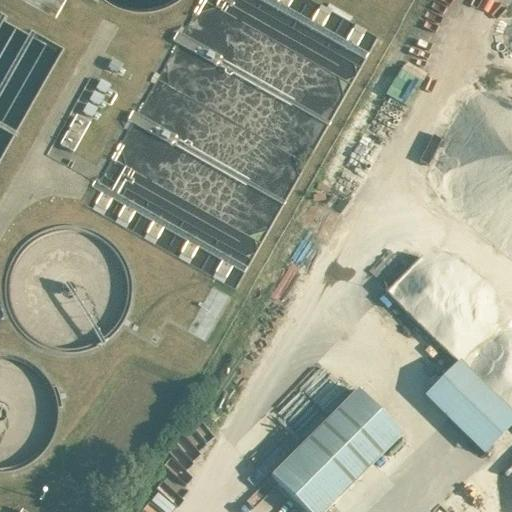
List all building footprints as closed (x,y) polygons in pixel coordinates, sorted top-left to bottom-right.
[(351,85),(378,35),(312,0),(202,0),(201,2),(214,8),(213,18),(204,14),(202,18),(208,18),(208,21),(195,21),(194,22),(203,27),(203,44),(229,58),(233,50),(255,51),(255,62),(257,60),(269,66),(269,60),(300,61),(300,74),(306,74),(320,81),(323,74),(329,77),(337,77),(351,85)] [(76,117),(60,147),(73,154),(73,153),(89,125),(76,117)] [(126,295),(126,287),(125,274),(121,262),(115,252),(107,243),(96,235),(86,230),(76,228),(64,227),(52,228),(41,232),(31,238),(22,246),(14,256),(9,267),(7,278),(6,289),(7,300),(11,311),(18,323),(26,332),(36,339),(47,344),(59,347),(69,347),(79,346),(90,342),(101,336),(106,332),(111,327),(118,318),(123,308),(126,295)] [(394,302),(386,294),(379,301),(388,309),(394,302)] [(52,422),(53,411),(52,399),(49,388),(43,377),(34,367),(25,360),(15,355),(2,352),(0,351),(0,470),(5,470),(16,466),(27,461),(37,452),(43,444),(49,433),(52,422)] [(511,413),(458,359),(421,395),(481,455),(511,424),(511,413)] [(271,478),(304,511),(325,511),(402,436),(358,392),(271,478)]
